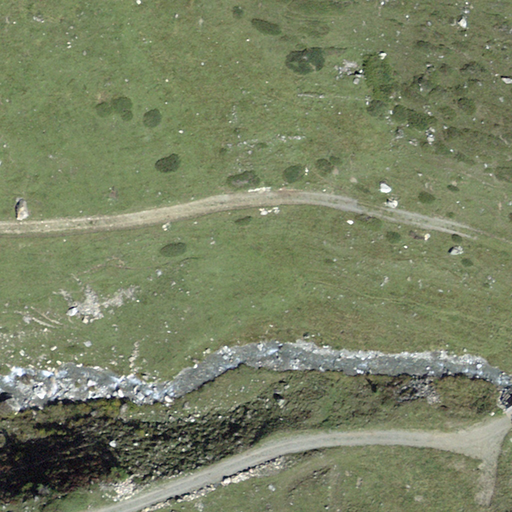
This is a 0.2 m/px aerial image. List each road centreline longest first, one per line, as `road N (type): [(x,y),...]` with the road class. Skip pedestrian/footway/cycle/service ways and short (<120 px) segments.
road 1 (track): [(511,250),(450,225),(328,201),(249,200),(77,224),(0,225)]
road 2 (track): [(107,511),(244,459),(328,441),(503,428)]
